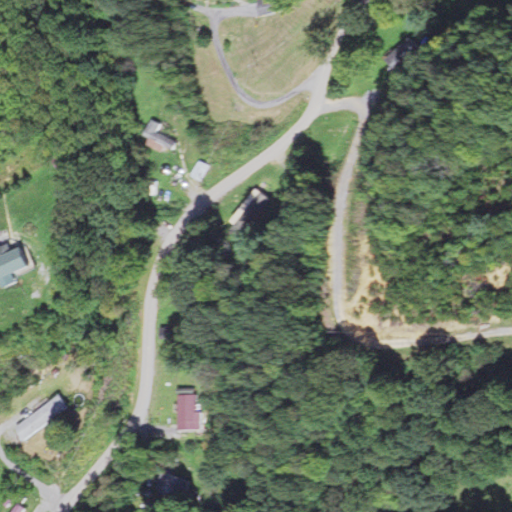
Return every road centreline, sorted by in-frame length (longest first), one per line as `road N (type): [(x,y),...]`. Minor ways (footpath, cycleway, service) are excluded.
road 1 (residential): [(63,511),(140,413),(152,301),(174,239),(200,205),(297,130),(339,36),(365,0)]
road 2 (track): [(462,22),(390,103),(359,166),(345,232),(345,295),(358,323),(379,335),(511,315)]
road 3 (residential): [(70,503),(0,450),(12,234),(41,247),(41,287)]
